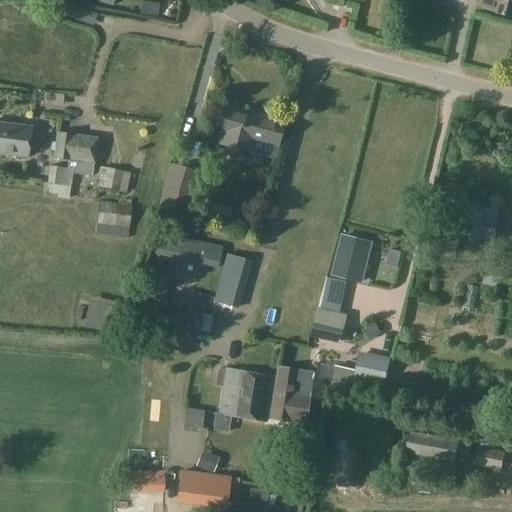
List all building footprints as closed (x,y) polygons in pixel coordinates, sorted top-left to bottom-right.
[(511,0),(477,0),(476,7),(495,12),(495,13),(511,17),(511,0)] [(226,108),(219,132),(216,145),(248,153),(251,140),(274,147),(281,123),(226,108)] [(36,140),(30,139),(32,130),(0,124),(0,152),(28,157),(29,147),(35,148),(36,140)] [(56,134),(52,159),(66,161),(65,168),(71,169),(70,175),(91,177),(92,164),(95,139),(56,134)] [(0,156),(0,170),(30,175),(32,161),(0,156)] [(154,216),(183,224),(197,173),(168,165),(154,216)] [(59,186),(61,168),(47,167),(46,184),(59,186)] [(61,168),(59,186),(69,187),(70,175),(71,169),(65,168),(61,168)] [(100,168),(96,188),(126,193),(129,173),(100,168)] [(500,209),(484,205),(458,200),(453,221),(465,224),(474,226),(471,238),(470,241),(492,246),(500,209)] [(129,207),(101,202),(98,202),(94,229),(126,233),(129,207)] [(474,226),(465,224),(463,237),(471,238),(474,226)] [(438,251),(455,257),(458,237),(441,233),(438,251)] [(169,236),(169,237),(165,256),(165,257),(220,270),(226,250),(169,236)] [(342,238),(331,276),(359,284),(370,246),(342,238)] [(253,274),(254,264),(234,261),(233,272),(253,274)] [(149,271),(141,296),(161,302),(169,277),(149,271)] [(245,277),(220,271),(212,303),(237,309),(245,277)] [(196,332),(200,314),(175,309),(171,327),(196,332)] [(344,326),(315,319),(313,319),(309,336),(340,343),(344,326)] [(354,372),(351,384),(383,391),(390,359),(358,353),(354,372)] [(335,368),(333,380),(351,384),(354,372),(335,368)] [(270,419),(303,424),(307,397),(293,395),(296,371),(277,369),(270,419)] [(272,378),(269,378),(225,372),(223,383),(219,382),(218,388),(222,388),(216,432),(228,434),(230,418),(265,423),(272,378)] [(153,472),(127,471),(126,494),(152,494),(153,472)] [(235,504),(233,511),(277,511),(278,510),(265,508),(267,492),(249,490),(247,506),(235,504)]
